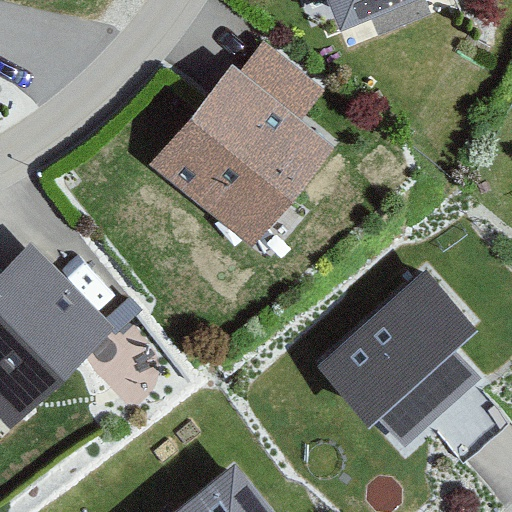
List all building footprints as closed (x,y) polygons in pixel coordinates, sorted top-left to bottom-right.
[(340,0),(344,11),(372,0),(340,0)] [(251,221),(326,132),(234,55),(159,145),(251,221)] [(0,383),(18,402),(110,311),(34,234),(0,267),(0,383)] [(431,242),(322,334),(373,395),(483,302),(431,242)] [(283,511),(235,451),(159,511),(283,511)]
